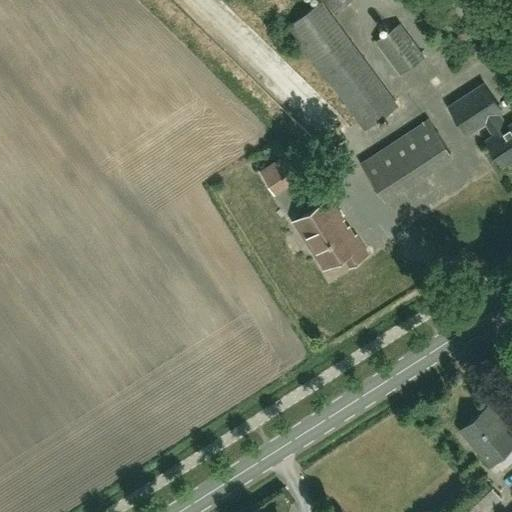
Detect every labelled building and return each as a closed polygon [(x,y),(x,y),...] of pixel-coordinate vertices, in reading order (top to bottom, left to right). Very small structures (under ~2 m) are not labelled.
[(323,0),(337,14),(350,0),(323,0)] [(288,28),(314,62),(364,131),(398,106),(322,3),(288,28)] [(416,93),(437,78),(423,59),(425,57),(400,23),(375,42),(400,76),(402,74),(416,93)] [(235,43),(255,66),(271,51),(251,28),(235,43)] [(268,63),(255,79),(292,109),(305,93),(268,63)] [(511,106),(503,113),(484,83),(449,106),(467,134),(485,122),(494,136),(486,141),(503,166),(511,160),(511,106)] [(451,153),(429,119),(361,164),(383,197),(451,153)] [(274,190),(286,182),(274,164),(262,172),(274,190)] [(330,199),(307,214),(294,222),(324,267),(344,254),(350,264),(367,254),(356,236),(355,237),(330,199)] [(490,466),(511,447),(511,431),(490,405),(460,430),(490,466)] [(487,511),(502,499),(484,479),(447,511),(487,511)]
